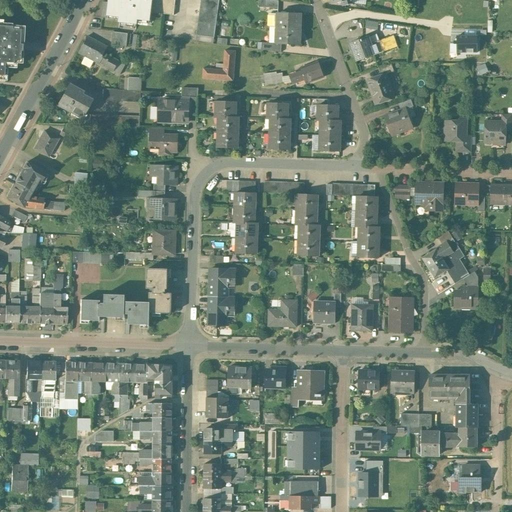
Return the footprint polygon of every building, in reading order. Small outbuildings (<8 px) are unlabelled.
[(108,0),(107,16),(119,17),(118,22),(136,24),(138,20),(150,21),(151,12),(174,15),(175,0),(108,0)] [(200,0),(196,35),(214,37),(219,0),(200,0)] [(279,1),(272,0),(258,0),(259,7),(279,8),(279,1)] [(302,14),(277,13),(277,28),(301,29),(302,14)] [(0,47),(20,48),(20,45),(22,45),(23,30),(10,29),(10,24),(0,23),(0,47)] [(301,29),(277,28),(276,43),(276,44),(281,44),(301,45),(301,29)] [(127,33),(112,31),(110,45),(126,46),(127,33)] [(107,47),(86,36),(77,52),(85,56),(81,64),(89,68),(93,60),(114,71),(119,61),(104,53),(107,47)] [(379,41),(371,43),(369,37),(350,44),(356,62),(383,52),(379,41)] [(477,37),(457,37),(457,51),(477,51),(477,37)] [(387,39),(379,41),(383,52),(391,49),(387,39)] [(276,43),(261,43),(261,49),(281,52),(281,44),(276,44),(276,43)] [(20,48),(0,47),(0,76),(5,77),(6,62),(21,63),(22,50),(20,50),(20,48)] [(223,65),(216,64),(216,70),(203,69),(202,79),(233,81),(235,51),(225,50),(223,65)] [(318,62),(300,68),(301,72),(289,76),(292,84),(296,83),(297,86),(305,83),(306,84),(323,77),(318,62)] [(391,64),(379,68),(382,75),(385,74),(385,76),(395,73),(391,64)] [(484,66),(478,68),(481,76),(487,74),(484,66)] [(276,72),(263,74),(265,86),(283,83),(282,73),(276,74),(276,72)] [(382,75),(368,81),(376,105),(385,101),(384,99),(392,96),(385,76),(385,74),(382,75)] [(142,78),(129,77),(128,90),(141,91),(142,78)] [(81,93),(67,86),(57,106),(70,113),(71,111),(81,116),(89,101),(79,96),(81,93)] [(197,88),(182,88),(182,96),(197,98),(197,88)] [(128,90),(110,89),(109,101),(140,102),(141,91),(128,90)] [(197,98),(182,96),(182,104),(187,104),(187,110),(197,111),(197,98)] [(176,100),(160,99),(159,122),(187,123),(187,110),(187,104),(182,104),(176,104),(176,100)] [(411,99),(399,104),(401,110),(405,109),(406,109),(413,107),(411,99)] [(236,103),(216,102),(215,117),(218,117),(235,118),(236,103)] [(288,104),(268,104),(267,119),(270,119),(287,120),(288,104)] [(329,106),(318,105),(318,106),(317,121),(320,121),(337,121),(338,106),(329,106)] [(401,110),(385,116),(391,135),(400,132),(400,131),(411,127),(411,128),(412,128),(406,109),(405,109),(401,110)] [(109,115),(90,114),(89,126),(109,126),(109,115)] [(511,128),(511,114),(501,114),(501,123),(486,122),(485,136),(485,138),(485,141),(494,141),(494,140),(505,140),(506,126),(511,128)] [(140,116),(109,115),(109,126),(139,127),(140,116)] [(235,118),(218,117),(218,132),(238,133),(239,118),(235,118)] [(287,120),(270,119),(269,134),(290,135),(291,120),(287,120)] [(466,119),(460,119),(457,122),(445,121),(445,140),(464,141),(466,141),(466,137),(466,119)] [(337,121),(320,121),(320,135),(320,136),(340,136),(341,121),(337,121)] [(72,134),(62,128),(59,134),(69,140),(72,134)] [(58,139),(44,131),(34,149),(48,157),(58,139)] [(238,133),(218,132),(217,148),(238,148),(238,133)] [(290,135),(269,134),(269,150),(290,150),(290,135)] [(340,136),(320,136),(320,135),(314,135),(314,145),(320,145),(320,151),(340,152),(340,136)] [(164,136),(150,136),(150,145),(161,146),(160,154),(170,154),(170,151),(177,151),(178,137),(164,136)] [(472,137),(466,137),(466,141),(464,141),(464,151),(471,151),(472,137)] [(37,168),(26,162),(15,183),(32,192),(37,183),(39,185),(44,184),(46,181),(41,179),(44,174),(45,174),(45,173),(37,169),(37,168)] [(177,167),(152,166),(152,176),(159,177),(159,184),(159,185),(165,185),(176,185),(175,184),(175,177),(176,177),(177,167)] [(86,175),(75,174),(74,184),(85,185),(86,175)] [(228,181),(220,181),(220,192),(227,193),(228,181)] [(32,192),(15,183),(7,198),(23,207),(24,206),(26,208),(43,210),(43,209),(44,202),(44,199),(33,198),(30,195),(32,192)] [(443,183),(416,183),(415,204),(429,204),(428,211),(442,211),(443,183)] [(85,185),(74,184),(73,195),(84,196),(85,185)] [(478,185),(456,184),(456,201),(465,201),(465,204),(477,205),(478,205),(478,196),(478,185)] [(410,185),(392,185),(392,193),(394,193),(410,193),(410,185)] [(511,185),(491,185),(491,204),(511,204),(511,185)] [(154,192),(149,191),(149,199),(164,200),(165,192),(154,192)] [(238,193),(236,193),(235,208),(255,209),(255,193),(250,193),(244,193),(238,193)] [(298,195),(297,195),(297,210),(317,211),(317,195),(304,195),(298,195)] [(357,196),(353,196),(353,204),(357,204),(357,212),(376,213),(377,197),(368,197),(362,197),(357,196)] [(485,196),(478,196),(478,205),(477,205),(477,211),(484,212),(485,196)] [(164,200),(149,199),(148,207),(158,208),(157,219),(175,220),(175,200),(164,200)] [(64,203),(50,202),(44,202),(43,209),(48,210),(64,211),(64,203)] [(255,209),(235,208),(234,223),(237,223),(254,224),(255,209)] [(27,216),(14,210),(11,216),(24,222),(27,216)] [(317,211),(297,210),(296,225),(299,225),(316,226),(317,211)] [(376,213),(357,212),(356,227),(359,227),(376,228),(376,213)] [(11,222),(0,216),(0,227),(6,231),(7,230),(9,231),(10,229),(8,228),(11,222)] [(254,224),(237,223),(236,238),(256,239),(257,224),(254,224)] [(316,226),(299,225),(299,240),(319,241),(319,226),(316,226)] [(376,228),(359,227),(359,242),(379,243),(379,228),(376,228)] [(447,229),(436,236),(442,245),(446,242),(447,243),(453,239),(447,229)] [(0,231),(0,247),(3,247),(9,233),(0,231)] [(175,232),(154,232),(154,254),(174,255),(175,232)] [(23,234),(21,250),(35,251),(36,234),(23,234)] [(256,239),(236,238),(236,253),(256,254),(256,239)] [(442,245),(422,257),(428,268),(453,253),(459,249),(455,242),(453,239),(447,243),(446,242),(442,245)] [(319,241),(299,240),(298,255),(318,256),(319,241)] [(379,243),(359,242),(358,257),(378,258),(379,243)] [(19,250),(8,250),(8,257),(19,261),(19,250)] [(95,253),(72,252),(71,263),(94,264),(95,253)] [(453,253),(428,268),(434,277),(448,269),(452,277),(463,270),(453,253)] [(32,259),(25,258),(24,279),(30,279),(40,279),(40,266),(40,260),(32,260),(32,259)] [(304,265),(293,265),(293,276),(304,276),(304,265)] [(150,289),(165,289),(167,289),(168,269),(147,269),(147,289),(150,289)] [(235,270),(210,270),(209,297),(227,297),(227,283),(235,283),(235,270)] [(463,270),(452,277),(456,283),(463,279),(467,277),(463,270)] [(467,277),(463,279),(467,284),(479,277),(475,272),(467,277)] [(479,277),(467,284),(467,288),(461,288),(460,292),(454,292),(454,308),(478,308),(479,277)] [(62,281),(53,281),(53,294),(60,294),(60,289),(62,287),(62,281)] [(165,289),(150,289),(149,303),(150,313),(171,314),(172,293),(165,293),(165,289)] [(13,306),(5,306),(4,323),(17,323),(18,295),(18,293),(11,292),(11,302),(13,306)] [(53,294),(40,294),(40,297),(39,324),(52,324),(53,294)] [(67,308),(59,308),(60,305),(60,294),(53,294),(52,324),(66,325),(67,308)] [(34,307),(23,306),(24,305),(26,302),(26,296),(18,295),(17,323),(39,324),(40,297),(32,296),(32,302),(34,305),(34,307)] [(101,301),(100,317),(125,318),(125,314),(125,302),(125,295),(105,295),(105,301),(101,301)] [(227,297),(209,297),(208,325),(226,325),(226,310),(234,310),(234,298),(227,297)] [(390,298),(389,331),(412,332),(413,298),(390,298)] [(100,317),(101,301),(80,300),(80,320),(100,321),(100,317)] [(281,310),(268,310),(268,326),(296,327),(296,300),(281,300),(281,310)] [(334,302),(316,301),(315,302),(316,302),(316,316),(315,316),(315,323),(334,324),(335,307),(335,302),(334,302)] [(150,313),(149,303),(125,302),(125,314),(129,315),(129,324),(149,325),(150,313)] [(373,305),(352,305),(351,330),(372,331),(373,305)] [(19,360),(6,360),(5,378),(8,378),(18,378),(19,360)] [(41,361),(27,360),(26,390),(36,390),(37,379),(41,379),(41,361)] [(55,361),(41,361),(41,379),(44,379),(43,391),(48,391),(54,391),(55,361)] [(79,362),(65,362),(65,379),(64,391),(73,392),(73,385),(71,380),(79,380),(79,362)] [(93,362),(79,362),(79,380),(87,381),(85,385),(85,392),(86,392),(92,392),(93,362)] [(107,363),(93,362),(92,392),(98,392),(100,392),(100,387),(98,381),(106,381),(107,363)] [(121,363),(107,363),(106,381),(115,381),(112,387),(112,393),(113,393),(120,393),(121,363)] [(134,363),(121,363),(120,393),(127,393),(128,387),(125,382),(134,382),(134,363)] [(148,364),(134,363),(134,382),(142,382),(139,388),(139,393),(147,394),(147,380),(148,364)] [(164,364),(148,364),(147,380),(155,380),(172,380),(172,379),(169,379),(169,375),(172,375),(172,365),(164,365),(164,364)] [(252,367),(229,367),(228,393),(236,393),(236,385),(242,385),(242,388),(251,388),(252,367)] [(286,368),(276,368),(276,370),(266,370),(265,383),(273,383),(273,386),(285,386),(286,376),(285,376),(286,368)] [(380,371),(359,370),(359,388),(379,389),(379,386),(380,374),(380,371)] [(324,371),(305,371),(304,386),(299,386),(300,371),(298,371),(298,388),(297,406),(298,406),(299,396),(322,397),(322,399),(323,399),(324,371)] [(414,372),(394,371),(393,392),(413,392),(414,372)] [(471,376),(429,375),(429,399),(458,399),(469,399),(471,399),(471,376)] [(18,378),(8,378),(7,394),(18,395),(18,378)] [(218,380),(207,379),(206,391),(207,391),(217,392),(218,380)] [(79,380),(71,380),(73,385),(73,392),(64,391),(64,398),(78,398),(79,380)] [(172,380),(155,380),(155,398),(161,398),(164,395),(171,395),(172,380)] [(127,393),(120,393),(120,399),(119,414),(129,409),(129,404),(129,400),(127,399),(127,393)] [(207,398),(207,417),(218,417),(228,418),(228,398),(217,398),(207,398)] [(469,399),(458,399),(458,404),(457,404),(457,416),(459,416),(459,428),(477,428),(477,404),(469,404),(469,399)] [(172,403),(148,403),(141,408),(141,412),(146,412),(154,412),(154,417),(171,417),(172,403)] [(20,405),(11,404),(11,416),(22,416),(22,406),(20,406),(20,405)] [(141,408),(134,412),(134,417),(145,417),(145,414),(146,414),(146,412),(141,412),(141,408)] [(419,413),(401,413),(401,427),(409,427),(419,427),(419,426),(419,413)] [(431,414),(419,413),(419,426),(422,426),(431,426),(431,414)] [(285,414),(264,414),(264,424),(285,424),(285,414)] [(171,417),(154,417),(153,426),(148,424),(141,424),(141,425),(141,431),(171,431),(171,417)] [(133,422),(125,422),(125,431),(141,431),(141,425),(133,425),(133,422)] [(459,433),(440,433),(440,447),(475,447),(477,447),(477,445),(478,444),(478,441),(477,440),(477,428),(459,428),(459,433)] [(222,429),(204,429),(204,441),(232,442),(232,432),(232,430),(224,430),(221,430),(222,429)] [(114,431),(102,431),(95,435),(95,441),(114,442),(114,431)] [(171,431),(141,431),(140,439),(152,439),(153,440),(153,445),(171,444),(171,431)] [(319,469),(320,432),(288,432),(288,469),(319,469)] [(373,432),(358,432),(358,450),(379,450),(380,433),(380,432),(373,432)] [(439,454),(440,447),(440,433),(422,433),(421,433),(421,454),(439,454)] [(232,442),(204,441),(204,454),(221,454),(221,447),(232,447),(232,442)] [(171,444),(153,445),(153,453),(148,451),(141,451),(141,453),(141,458),(171,458),(171,444)] [(39,455),(28,455),(28,467),(39,467),(39,455)] [(171,458),(141,458),(141,462),(140,466),(148,466),(153,464),(153,472),(171,472),(171,458)] [(366,461),(366,473),(382,474),(382,462),(366,461)] [(221,464),(204,464),(204,476),(231,476),(231,471),(221,471),(221,464)] [(26,465),(13,465),(11,491),(25,492),(26,465)] [(171,472),(153,472),(153,480),(148,478),(140,478),(140,486),(171,486),(171,472)] [(382,486),(382,474),(366,473),(360,473),(360,481),(359,481),(358,488),(360,488),(360,495),(377,496),(377,486),(382,486)] [(477,473),(463,473),(463,478),(459,478),(459,492),(481,492),(481,478),(477,478),(477,473)] [(231,476),(204,476),(204,488),(221,489),(221,481),(231,481),(231,476)] [(47,496),(74,494),(74,488),(57,489),(56,478),(46,479),(47,496)] [(318,482),(290,482),(290,496),(318,496),(318,482)] [(98,485),(87,485),(87,498),(98,498),(98,485)] [(171,486),(140,486),(140,493),(148,494),(153,491),(153,500),(171,500),(171,486)] [(319,497),(290,496),(290,501),(290,510),(311,510),(311,504),(319,504),(319,497)] [(221,499),(204,499),(204,511),(231,511),(231,506),(221,506),(221,499)] [(102,511),(102,501),(84,500),(84,510),(102,511)] [(170,511),(171,500),(153,500),(153,507),(147,506),(140,506),(140,511),(170,511)]
